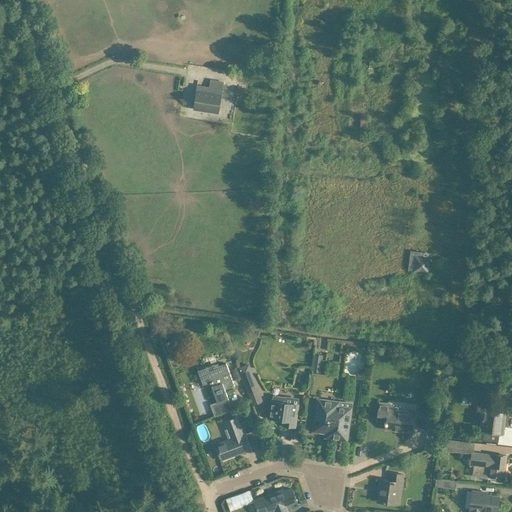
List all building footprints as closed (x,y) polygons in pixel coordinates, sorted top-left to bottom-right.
[(218,113),(222,89),(223,81),(210,79),(209,86),(197,84),(193,109),(218,113)] [(414,255),(412,271),(428,273),(430,257),(414,255)] [(320,373),(321,362),(314,361),(312,372),(320,373)] [(458,362),(457,370),(466,371),(466,363),(458,362)] [(213,364),(197,370),(202,385),(209,382),(217,402),(211,405),(215,415),(232,409),(228,398),(224,390),(234,386),(229,371),(225,363),(214,367),(213,364)] [(248,363),(238,367),(244,383),(254,380),(248,363)] [(231,369),(235,379),(241,377),(238,367),(231,369)] [(472,410),(471,423),(483,425),(483,421),(493,422),(492,432),(482,431),(481,440),(498,442),(499,434),(503,435),(505,410),(500,410),(500,407),(503,407),(504,397),(503,399),(484,397),(484,394),(483,398),(478,398),(476,411),(472,410)] [(284,402),(285,397),(273,395),(272,400),(270,400),(267,417),(283,420),(282,425),(294,427),(297,404),(284,402)] [(313,430),(326,432),(325,436),(345,439),(349,408),(337,407),(338,403),(317,400),(313,430)] [(376,420),(384,421),(384,423),(385,423),(384,428),(412,432),(415,412),(388,409),(388,403),(378,402),(376,420)] [(221,459),(234,454),(251,448),(245,433),(242,434),(235,417),(221,422),(224,429),(226,428),(230,438),(215,444),(221,459)] [(428,427),(424,449),(440,443),(442,429),(428,427)] [(441,438),(440,445),(454,447),(453,450),(470,452),(471,442),(454,439),(441,438)] [(472,452),(471,466),(472,466),(472,468),(474,469),(474,473),(489,475),(489,477),(497,478),(498,475),(503,476),(506,455),(490,453),(490,454),(472,452)] [(377,500),(377,501),(394,503),(397,481),(402,482),(403,474),(398,473),(390,472),(389,480),(380,479),(379,487),(377,500)] [(456,480),(436,478),(435,486),(455,488),(456,480)] [(230,511),(254,502),(249,489),(225,498),(230,511)] [(267,495),(253,500),(257,511),(288,511),(291,511),(289,505),(297,502),(292,489),(284,492),(283,489),(272,493),(267,495)] [(470,507),(468,511),(496,511),(497,508),(499,496),(485,495),(486,492),(479,491),(472,490),(470,501),(470,507)]
